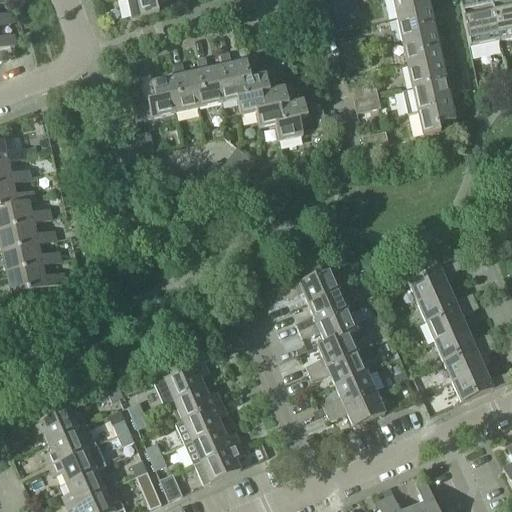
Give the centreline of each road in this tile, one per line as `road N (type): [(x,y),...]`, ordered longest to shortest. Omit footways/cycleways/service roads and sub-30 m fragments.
road 1 (residential): [(87,56),(248,0)]
road 2 (residential): [(317,491),(249,336)]
road 3 (residential): [(345,141),(311,0)]
road 4 (residential): [(439,438),(317,491)]
